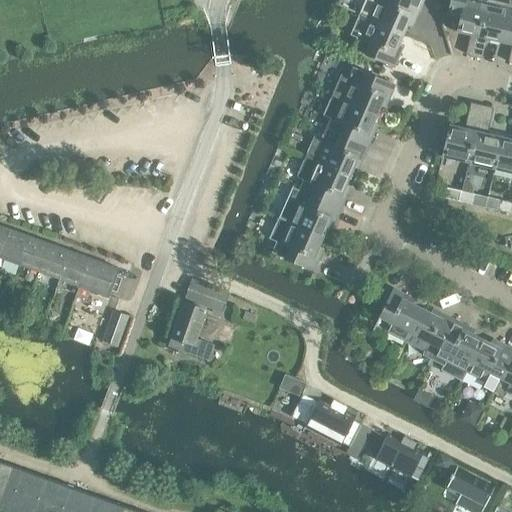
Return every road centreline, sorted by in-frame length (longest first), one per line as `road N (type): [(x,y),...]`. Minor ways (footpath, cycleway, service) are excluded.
road 1 (residential): [(511,90),(438,76),(371,244),(511,310)]
road 2 (residential): [(164,264),(227,81),(222,0)]
